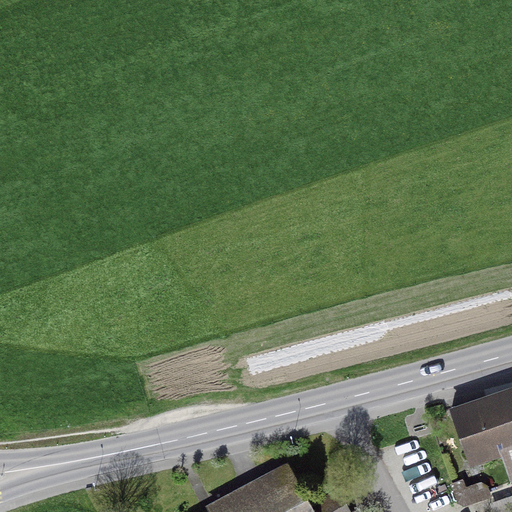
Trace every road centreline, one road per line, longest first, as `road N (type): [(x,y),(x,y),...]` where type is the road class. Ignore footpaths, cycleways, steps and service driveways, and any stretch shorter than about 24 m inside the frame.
road 1 (tertiary): [(0,475),(331,400)]
road 2 (tertiary): [(331,400),(511,352)]
road 3 (residential): [(331,400),(392,511)]
